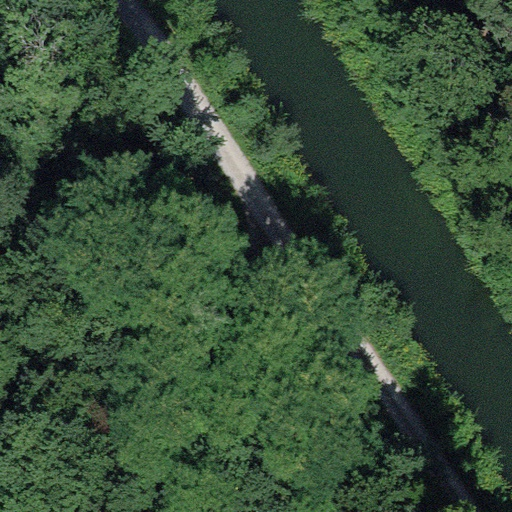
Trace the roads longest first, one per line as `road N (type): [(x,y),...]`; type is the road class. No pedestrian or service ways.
road 1 (track): [(140,0),(457,511)]
road 2 (track): [(284,227),(157,511)]
